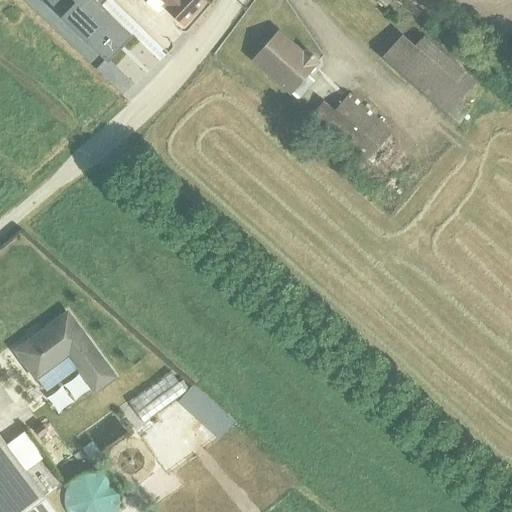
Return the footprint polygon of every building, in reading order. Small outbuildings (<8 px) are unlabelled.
[(46,0),(68,21),(68,22),(107,59),(129,37),(99,8),(106,0),(46,0)] [(207,2),(204,0),(147,0),(146,2),(158,14),(166,9),(184,26),(207,2)] [(306,48),(302,52),(282,34),(267,50),(264,47),(253,60),(299,101),(316,81),(309,75),(320,61),(306,48)] [(415,44),(403,34),(381,58),(447,117),(448,115),(458,124),(470,111),(460,102),(478,83),(423,35),(415,44)] [(394,132),(349,93),(334,110),(324,101),(307,120),(325,136),(330,130),(368,162),(394,132)] [(95,395),(116,379),(67,314),(17,351),(39,381),(68,359),(95,395)] [(121,407),(173,470),(236,419),(203,379),(192,388),(173,365),(121,407)] [(86,445),(98,459),(132,429),(115,410),(93,429),(98,435),(86,445)] [(58,511),(46,496),(57,487),(38,460),(25,470),(0,436),(0,511),(58,511)] [(120,511),(120,468),(72,469),(71,511),(120,511)]
